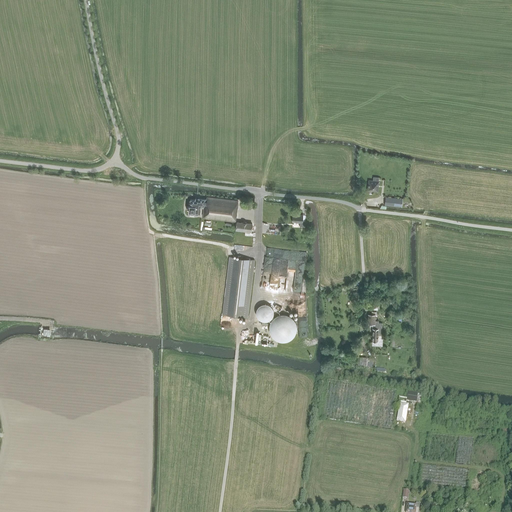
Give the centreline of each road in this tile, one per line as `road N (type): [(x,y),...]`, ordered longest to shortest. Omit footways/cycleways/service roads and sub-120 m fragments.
road 1 (unclassified): [(511,230),(144,178),(113,160)]
road 2 (track): [(258,255),(251,321),(239,330),(219,511)]
road 3 (unclassified): [(113,160),(118,137),(85,0)]
road 4 (track): [(503,511),(501,472),(418,459),(410,426)]
